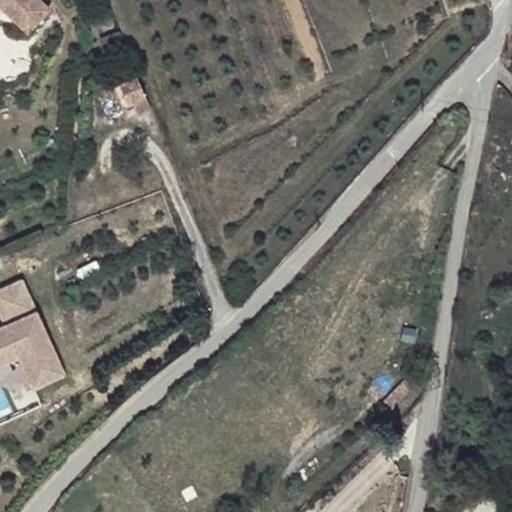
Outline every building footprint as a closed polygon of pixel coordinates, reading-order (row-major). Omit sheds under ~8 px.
[(26,0),(0,0),(0,5),(12,16),(26,0)] [(28,31),(49,9),(40,0),(26,0),(12,16),(28,31)] [(146,95),(138,77),(113,87),(121,105),(146,95)] [(30,295),(23,278),(5,286),(0,288),(0,309),(17,301),(30,295)] [(0,312),(6,325),(37,311),(30,295),(17,301),(0,309),(0,312)] [(65,374),(37,311),(6,325),(0,327),(0,365),(19,356),(34,389),(65,374)]
